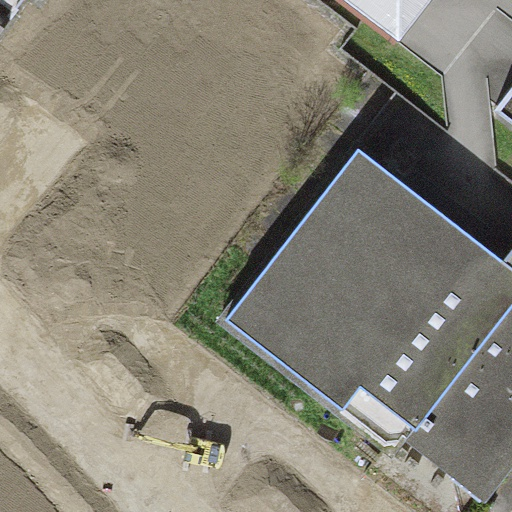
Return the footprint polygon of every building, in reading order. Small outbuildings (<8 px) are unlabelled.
[(0,0),(0,38),(23,9),(11,0),(0,0)] [(11,0),(23,9),(29,0),(11,0)] [(316,0),(392,60),(439,0),(316,0)] [(511,104),(492,131),(511,146),(511,104)] [(355,388),(498,492),(511,473),(511,255),(357,142),(229,318),(345,402),(355,388)]
